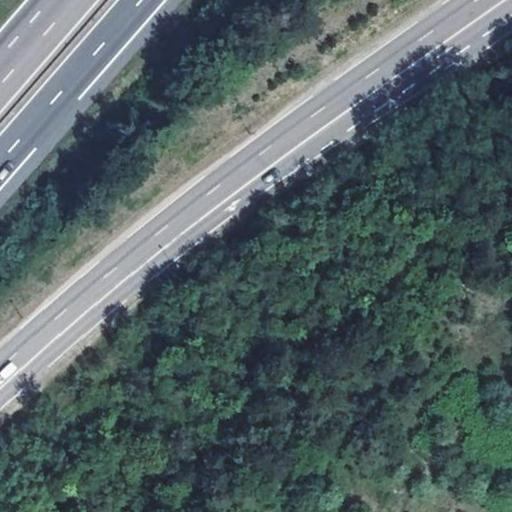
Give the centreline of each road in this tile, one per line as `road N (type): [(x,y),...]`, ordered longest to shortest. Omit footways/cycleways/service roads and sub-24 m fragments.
road 1 (tertiary): [(499,0),(158,232),(0,372)]
road 2 (motorway): [(0,161),(140,0)]
